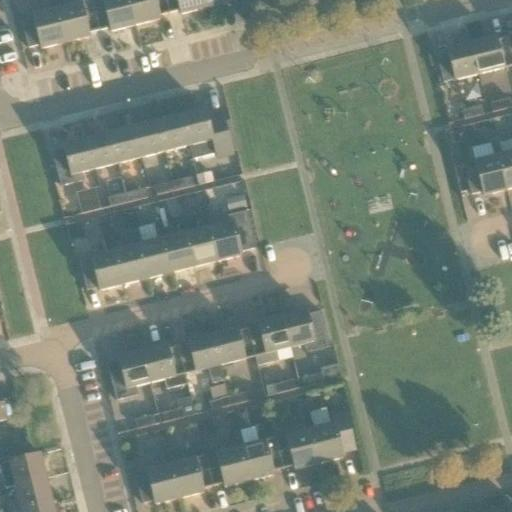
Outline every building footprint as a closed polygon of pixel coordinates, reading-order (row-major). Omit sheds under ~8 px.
[(57,10),(60,9),(57,0),(49,0),(52,11),(33,16),(34,19),(22,22),(29,49),(41,46),(42,50),(66,44),(57,10)] [(100,32),(92,1),(84,4),(82,0),(73,0),(75,6),(60,9),(57,10),(66,44),(90,38),(89,34),(100,32)] [(129,0),(97,0),(92,1),(100,32),(110,29),(111,33),(136,27),(129,0)] [(129,0),(136,27),(160,21),(159,17),(170,14),(166,0),(129,0)] [(203,0),(166,0),(170,14),(180,12),(181,15),(206,9),(203,0)] [(203,0),(206,9),(230,4),(229,0),(228,0),(203,0)] [(511,67),(511,57),(508,40),(497,43),(496,39),(472,45),(480,76),(511,67)] [(456,82),(480,76),(472,45),(448,51),(449,55),(437,58),(444,84),(455,81),(456,82)] [(490,105),(492,114),(511,109),(509,100),(490,105)] [(466,121),(485,116),(482,107),(464,112),(466,121)] [(182,117),(190,148),(193,161),(216,155),(216,157),(232,153),(225,124),(210,127),(206,111),(182,117)] [(166,153),(190,148),(182,117),(158,123),(166,153)] [(143,159),(166,153),(158,123),(135,128),(143,159)] [(120,165),(143,159),(135,128),(112,134),(120,165)] [(447,135),(449,145),(461,142),(464,138),(463,131),(447,135)] [(96,171),(120,165),(112,134),(88,140),(96,171)] [(82,174),(96,171),(88,140),(64,146),(65,150),(53,153),(61,188),(84,182),(82,174)] [(500,157),(503,156),(499,140),(491,142),(494,158),(476,163),(477,167),(465,170),(472,197),(483,194),(484,198),(508,192),(500,157)] [(511,153),(503,156),(500,157),(508,192),(511,190),(511,153)] [(196,177),(198,187),(204,186),(213,183),(211,173),(196,177)] [(174,183),(176,193),(195,188),(193,179),(174,183)] [(157,197),(176,193),(174,183),(155,188),(157,197)] [(127,195),(129,204),(148,200),(146,190),(127,195)] [(110,209),(129,204),(127,195),(108,200),(110,209)] [(246,209),(243,197),(226,201),(229,213),(246,209)] [(80,207),(82,216),(101,211),(99,202),(80,207)] [(168,229),(163,210),(159,211),(162,224),(164,230),(168,229)] [(210,229),(212,228),(209,212),(200,214),(204,230),(190,234),(186,235),(195,269),(218,263),(210,229)] [(218,263),(242,257),(241,253),(257,249),(248,212),(226,218),(228,224),(212,228),(210,229),(218,263)] [(125,217),(128,231),(138,229),(135,215),(125,217)] [(186,235),(190,234),(186,218),(177,220),(181,236),(166,239),(163,240),(171,275),(195,269),(186,235)] [(163,240),(166,239),(164,230),(162,224),(154,226),(158,242),(143,245),(140,246),(148,280),(171,275),(163,240)] [(100,292),(125,286),(116,252),(119,251),(114,228),(101,231),(107,254),(80,261),(87,291),(99,289),(100,292)] [(140,246),(143,245),(139,230),(130,232),(134,248),(119,251),(116,252),(125,286),(148,280),(140,246)] [(283,318),(291,350),(305,346),(307,354),(330,349),(321,313),(308,316),(307,312),(283,318)] [(257,368),(279,362),(277,353),(291,350),(283,318),(258,325),(259,328),(249,331),(256,359),(255,359),(257,368)] [(256,359),(249,331),(239,334),(238,330),(213,336),(221,367),(255,359),(256,359)] [(190,346),(179,349),(186,376),(211,370),(215,385),(225,383),(221,367),(213,336),(189,342),(190,346)] [(169,351),(168,347),(143,354),(151,385),(164,382),(166,391),(188,385),(186,376),(179,349),(169,351)] [(137,388),(151,385),(143,354),(119,360),(120,363),(108,367),(117,402),(139,397),(137,388)] [(303,379),(305,389),(324,384),(322,375),(320,375),(303,379)] [(275,387),(277,396),(296,391),(294,382),(275,387)] [(265,389),(268,398),(277,396),(275,387),(265,389)] [(229,398),(231,408),(250,403),(247,394),(229,398)] [(212,413),(231,408),(229,398),(210,403),(212,413)] [(182,410),(184,419),(195,416),(190,399),(176,402),(178,411),(182,410)] [(165,424),(184,419),(182,410),(178,411),(163,415),(165,424)] [(320,465),(343,459),(343,455),(356,451),(347,413),(327,418),(329,426),(314,430),(311,431),(320,465)] [(311,431),(314,430),(311,414),(302,416),(306,432),(276,440),(284,470),(294,467),(295,471),(320,465),(311,431)] [(138,431),(156,426),(154,417),(135,422),(138,431)] [(215,433),(212,421),(199,425),(202,436),(215,433)] [(250,482),(274,476),(273,472),(284,470),(276,440),(272,423),(256,428),(260,444),(245,447),(241,448),(250,482)] [(241,448),(245,447),(241,432),(232,434),(236,450),(206,457),(214,487),(224,485),(225,489),(250,482),(241,448)] [(214,487),(206,457),(198,459),(194,443),(185,446),(189,461),(175,465),(171,466),(180,500),(204,494),(203,490),(214,487)] [(0,461),(16,458),(14,449),(0,452),(0,461)] [(171,466),(175,465),(171,449),(162,451),(166,467),(147,472),(148,476),(136,479),(143,505),(155,502),(156,506),(180,500),(171,466)] [(16,487),(47,479),(41,456),(10,463),(10,464),(0,466),(0,469),(5,489),(16,487)] [(6,511),(16,511),(22,511),(53,503),(47,479),(16,487),(19,501),(4,505),(6,511)] [(22,511),(54,511),(53,503),(22,511)]
